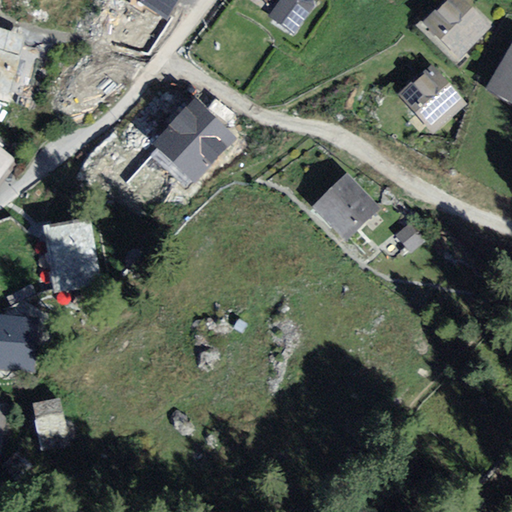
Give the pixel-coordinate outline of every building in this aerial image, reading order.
[(142,0),(169,16),(178,0),(142,0)] [(314,0),(252,0),(295,30),(315,3),(314,0)] [(477,32),(449,3),(428,23),(456,52),(477,32)] [(0,92),(12,43),(0,40),(0,92)] [(511,61),(495,97),(511,104),(511,61)] [(436,75),(402,96),(426,134),(460,112),(436,75)] [(196,86),(144,142),(192,185),(243,129),(196,86)] [(368,211),(343,186),(315,213),(340,239),(368,211)] [(93,289),(84,230),(36,238),(46,297),(93,289)] [(36,318),(0,315),(0,371),(32,373),(36,318)] [(70,446),(61,398),(32,404),(41,451),(70,446)] [(12,404),(0,402),(0,456),(3,457),(12,404)]
